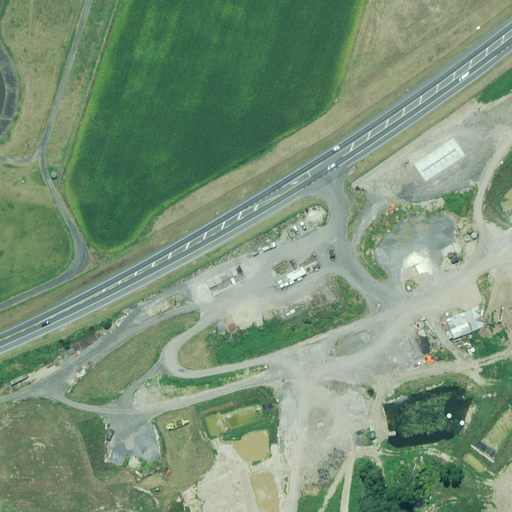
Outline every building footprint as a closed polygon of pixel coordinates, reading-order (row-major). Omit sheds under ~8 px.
[(307,274),(304,268),(287,277),(290,283),(307,274)] [(283,279),(278,282),(282,289),(287,286),(283,279)] [(278,294),(276,292),(279,290),(278,288),(275,289),(273,286),(265,291),(270,299),(278,294)] [(448,320),(453,332),(448,334),(450,339),(455,337),(456,339),(474,332),(466,313),(448,320)] [(448,325),(448,324),(448,323),(447,321),(447,320),(445,320),(444,320),(443,320),(442,320),(441,321),(440,322),(440,323),(440,325),(441,326),(441,327),(443,327),(444,328),(445,328),(446,327),(447,326),(448,325)]
